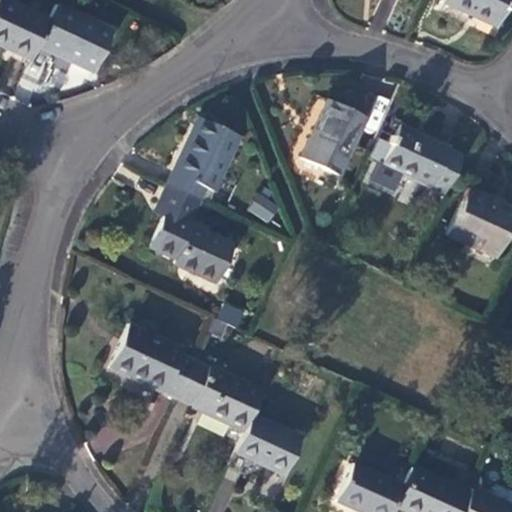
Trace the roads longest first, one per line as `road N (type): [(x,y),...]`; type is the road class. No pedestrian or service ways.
road 1 (residential): [(5,400),(65,153)]
road 2 (residential): [(65,153),(265,27)]
road 3 (residential): [(265,27),(398,66),(484,106)]
road 4 (residential): [(5,400),(105,511)]
